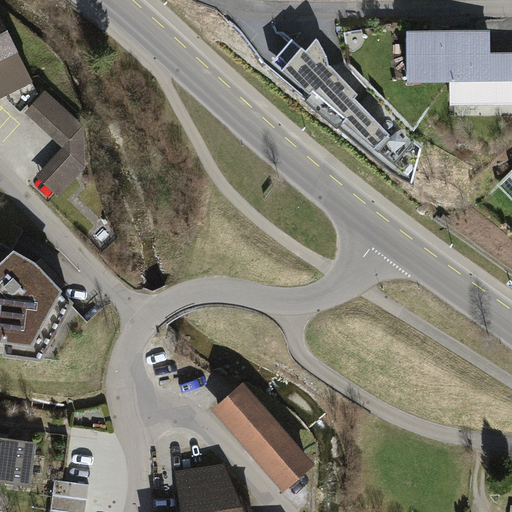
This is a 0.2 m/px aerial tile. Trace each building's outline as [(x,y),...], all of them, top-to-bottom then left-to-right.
[(0,100),(34,83),(0,12),(0,100)] [(405,33),(407,85),(449,83),(448,56),(492,54),(491,30),(405,33)] [(291,42),(271,65),(308,97),(311,93),(344,122),(341,126),(371,153),(389,137),(355,101),(358,96),(331,68),(318,39),(305,52),(291,42)] [(511,53),(492,54),(448,56),(449,83),(450,108),(511,106),(511,53)] [(46,91),(24,113),(65,148),(38,177),(59,197),(86,168),(84,127),(46,91)] [(511,174),(499,187),(511,200),(511,174)] [(39,264),(1,244),(0,244),(0,344),(5,345),(3,359),(43,364),(76,305),(50,276),(39,264)] [(241,385),(210,412),(283,494),(314,467),(241,385)] [(38,445),(0,439),(0,484),(32,489),(38,445)] [(176,474),(182,511),(252,511),(220,467),(176,474)] [(55,483),(51,511),(84,511),(88,487),(55,483)]
